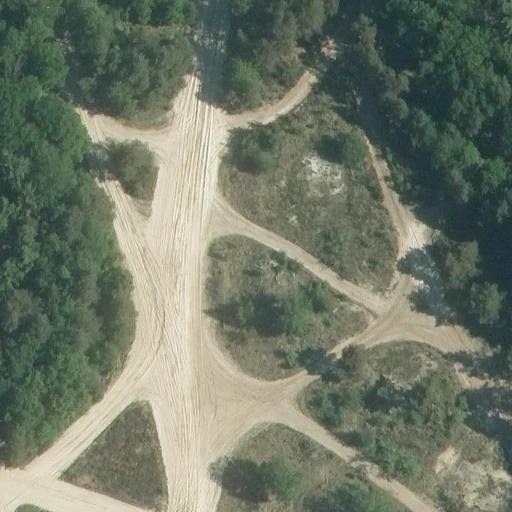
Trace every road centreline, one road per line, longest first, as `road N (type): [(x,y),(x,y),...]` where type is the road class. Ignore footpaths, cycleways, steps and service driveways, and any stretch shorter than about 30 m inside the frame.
road 1 (track): [(189,511),(193,459),(169,309),(170,244),(220,0)]
road 2 (track): [(0,501),(123,391),(181,376),(231,388),(288,416),(422,511)]
road 3 (track): [(511,433),(435,311),(405,324),(264,236),(177,210)]
road 4 (track): [(382,0),(295,93),(242,129),(143,142),(82,110)]
road 5 (track): [(169,309),(104,175),(39,0)]
road 6 (track): [(435,311),(373,141),(349,0)]
road 7 (track): [(405,324),(290,386),(193,459)]
road 8 (track): [(407,232),(511,168)]
